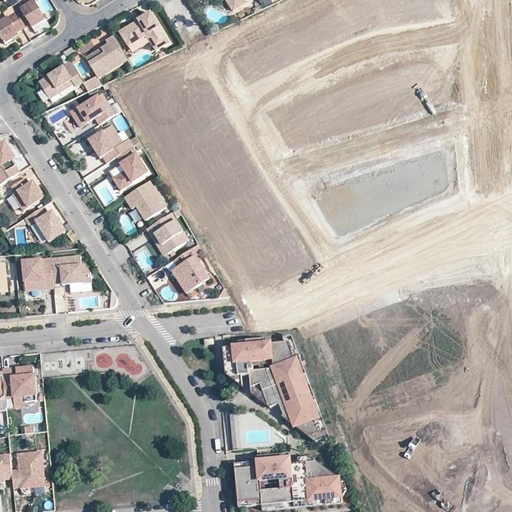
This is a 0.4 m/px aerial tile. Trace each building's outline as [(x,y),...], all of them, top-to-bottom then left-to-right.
[(245,0),(230,0),(233,4),(229,7),(234,14),(248,6),(244,0),(245,0)] [(46,22),(34,3),(0,23),(0,39),(4,46),(19,37),(17,34),(23,30),(24,31),(30,27),(32,30),(46,22)] [(169,42),(151,12),(139,20),(140,22),(137,24),(135,22),(120,31),(128,45),(146,34),(150,41),(156,50),(169,42)] [(150,41),(146,34),(128,45),(132,52),(150,41)] [(127,61),(112,37),(105,41),(107,44),(100,49),(103,54),(88,63),(96,77),(97,79),(127,61)] [(103,54),(100,49),(84,58),(88,63),(103,54)] [(82,83),(69,63),(47,77),(49,79),(39,85),(42,89),(46,96),(56,90),(58,94),(73,85),(75,88),(82,83)] [(97,79),(96,77),(82,84),(88,93),(102,86),(97,79)] [(58,94),(56,90),(46,96),(48,100),(58,94)] [(115,116),(102,95),(86,106),(85,104),(72,113),(81,128),(96,119),(100,126),(115,116)] [(124,144),(113,127),(89,141),(101,159),(103,158),(108,164),(118,158),(134,148),(134,147),(130,140),(124,144)] [(11,158),(14,156),(5,144),(0,146),(0,186),(20,173),(12,160),(11,158)] [(149,173),(137,156),(138,155),(134,148),(118,158),(122,165),(110,172),(114,179),(114,180),(121,191),(149,173)] [(44,199),(37,188),(35,189),(32,184),(29,185),(25,179),(12,188),(16,194),(13,196),(23,212),(44,199)] [(166,209),(150,183),(125,198),(133,210),(137,207),(146,221),(166,209)] [(66,233),(53,212),(49,215),(44,208),(26,219),(31,227),(37,223),(50,243),(66,233)] [(137,208),(129,213),(136,223),(143,219),(137,208)] [(186,243),(181,234),(184,233),(172,214),(147,230),(152,237),(157,234),(159,237),(156,244),(162,244),(168,254),(186,243)] [(168,254),(162,244),(156,244),(165,256),(168,254)] [(203,251),(199,245),(175,261),(178,267),(172,271),(187,294),(210,279),(195,256),(203,251)] [(92,283),(91,274),(86,266),(82,266),(81,257),(52,260),(54,286),(63,285),(63,286),(92,283)] [(54,286),(52,260),(23,262),(26,292),(54,289),(54,286)] [(220,299),(230,298),(225,289),(220,299)] [(307,375),(293,337),(264,340),(264,345),(289,343),(301,377),(307,375)] [(310,386),(307,375),(301,377),(289,343),(264,345),(264,340),(245,341),(246,347),(223,349),(226,375),(316,442),(329,438),(316,401),(311,403),(305,388),(310,386)] [(12,369),(3,370),(3,373),(5,399),(14,398),(25,397),(25,403),(26,403),(37,402),(36,396),(37,396),(35,376),(34,367),(16,369),(17,378),(13,378),(12,369)] [(316,401),(310,386),(305,388),(311,403),(316,401)] [(14,398),(15,409),(26,408),(26,403),(25,403),(25,397),(14,398)] [(231,414),(232,447),(242,446),(240,413),(231,414)] [(382,416),(346,428),(364,478),(399,466),(382,416)] [(46,487),(43,453),(18,455),(20,471),(12,472),(13,480),(14,489),(21,489),(21,490),(46,487)] [(290,460),(290,454),(258,457),(258,463),(290,460)] [(12,472),(11,456),(0,457),(0,483),(5,483),(5,480),(13,480),(12,472)] [(345,484),(333,474),(324,475),(323,467),(317,462),(291,465),(290,460),(258,463),(259,467),(235,470),(238,504),(262,501),(263,506),(342,499),(348,491),(345,484)] [(333,474),(323,467),(324,475),(333,474)] [(263,511),(342,504),(342,499),(263,506),(263,511)]
